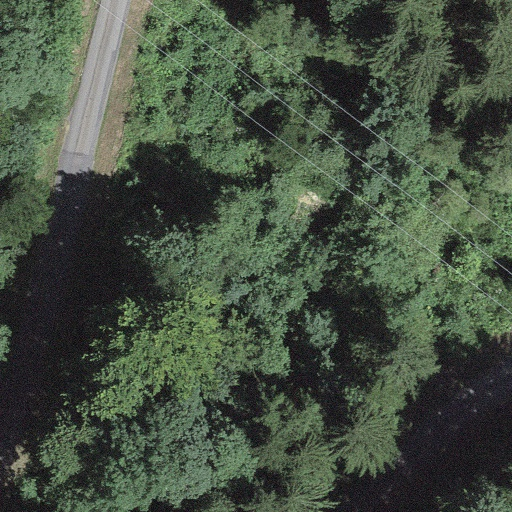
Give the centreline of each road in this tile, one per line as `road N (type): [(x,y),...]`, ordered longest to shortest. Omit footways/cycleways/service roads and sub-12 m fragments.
road 1 (track): [(121,0),(0,431)]
road 2 (track): [(379,511),(511,385)]
